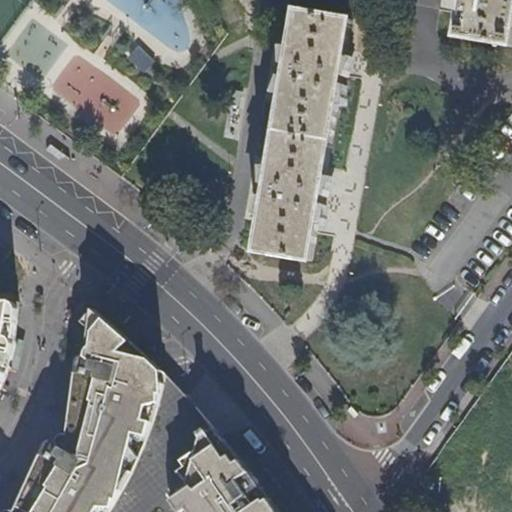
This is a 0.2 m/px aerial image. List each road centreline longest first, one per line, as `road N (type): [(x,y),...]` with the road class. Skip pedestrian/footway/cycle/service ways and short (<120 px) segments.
road 1 (primary): [(343,500),(214,335),(0,164)]
road 2 (residential): [(343,500),(391,463),(511,296)]
